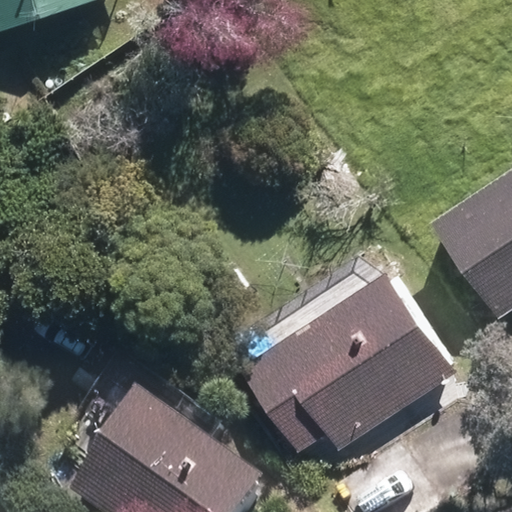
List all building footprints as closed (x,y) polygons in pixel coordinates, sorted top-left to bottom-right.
[(0,0),(0,7),(6,26),(85,0),(0,0)] [(511,187),(450,226),(506,315),(511,311),(511,187)] [(418,290),(264,395),(320,477),(474,371),(418,290)] [(268,511),(269,511),(140,419),(89,490),(119,511),(268,511)] [(393,452),(323,505),(328,511),(435,511),(438,510),(393,452)]
